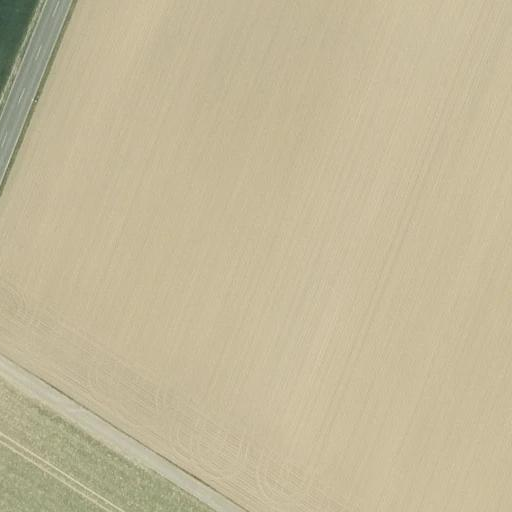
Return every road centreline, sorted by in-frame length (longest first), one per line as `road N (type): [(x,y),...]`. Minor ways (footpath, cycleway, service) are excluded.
road 1 (unclassified): [(220,511),(0,367)]
road 2 (secondary): [(62,0),(0,159)]
